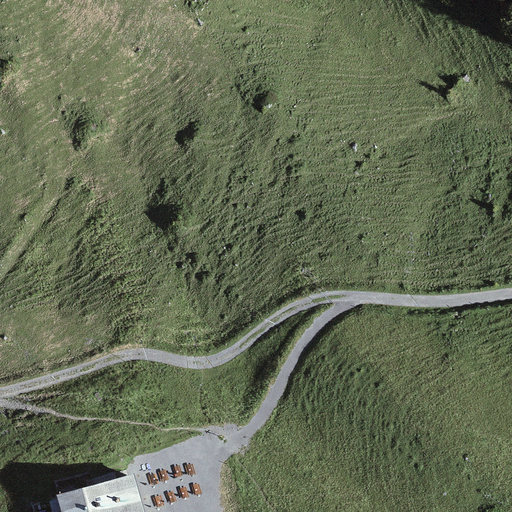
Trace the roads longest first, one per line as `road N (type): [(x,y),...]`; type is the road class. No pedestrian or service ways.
road 1 (track): [(360,296),(300,305),(207,363),(124,355),(0,394)]
road 2 (track): [(511,291),(360,296),(317,327),(262,418),(229,445)]
